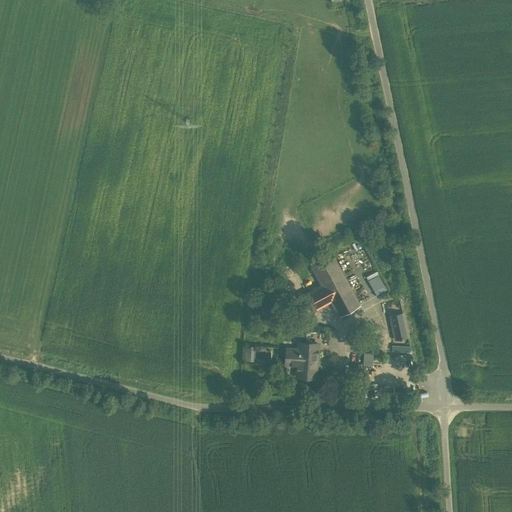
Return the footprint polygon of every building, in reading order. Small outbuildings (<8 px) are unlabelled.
[(333,259),(309,271),(319,292),(305,298),(314,316),(333,307),(339,319),(357,310),(333,259)] [(363,277),(374,296),(385,291),(375,271),(363,277)] [(390,314),(400,313),(400,305),(390,307),(390,314)] [(404,316),(387,319),(391,342),(409,339),(404,316)] [(317,344),(299,343),(299,349),(286,349),(285,364),(298,365),(297,377),(317,378),(318,350),(317,350),(317,344)] [(239,361),(250,361),(250,348),(239,348),(239,361)] [(361,353),(361,365),(370,365),(370,353),(361,353)]
